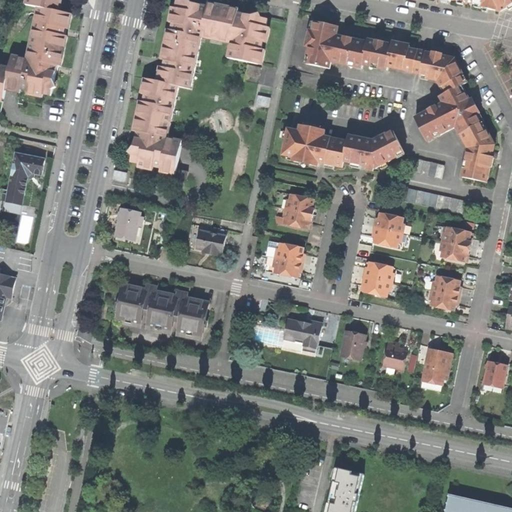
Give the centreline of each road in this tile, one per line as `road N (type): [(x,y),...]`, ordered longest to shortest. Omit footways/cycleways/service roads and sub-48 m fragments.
road 1 (residential): [(80,255),(135,0)]
road 2 (residential): [(105,0),(54,250)]
road 3 (residential): [(80,255),(325,304)]
road 4 (residential): [(511,462),(320,423)]
road 5 (residential): [(474,335),(511,146)]
road 6 (residential): [(325,304),(474,335)]
road 7 (residential): [(8,511),(42,364)]
road 8 (residential): [(196,397),(56,367)]
road 9 (residential): [(329,0),(467,28)]
road 10 (residential): [(320,423),(268,403),(196,397)]
road 11 (residential): [(196,397),(320,423)]
